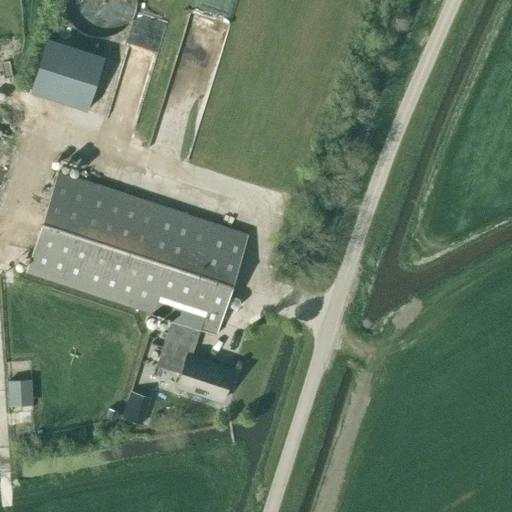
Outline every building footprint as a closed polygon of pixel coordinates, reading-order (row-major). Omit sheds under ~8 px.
[(206,0),(237,11),(240,0),(206,0)] [(60,37),(40,91),(98,112),(118,59),(60,37)] [(232,368),(191,355),(200,328),(216,333),(248,234),(57,171),(25,271),(171,319),(156,364),(180,372),(175,386),(221,401),(232,368)] [(141,424),(145,413),(126,407),(122,418),(141,424)] [(109,408),(106,418),(114,420),(116,411),(109,408)]
